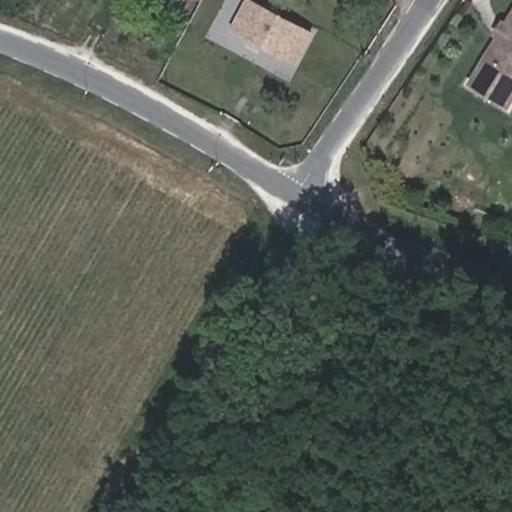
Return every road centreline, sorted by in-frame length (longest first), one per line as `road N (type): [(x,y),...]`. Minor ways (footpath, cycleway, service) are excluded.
road 1 (tertiary): [(0,40),(84,73),(301,191)]
road 2 (tertiary): [(301,191),(363,231),(511,282)]
road 3 (residential): [(427,0),(301,191)]
